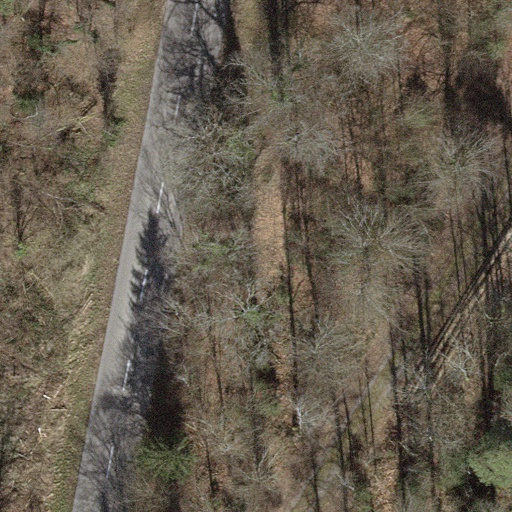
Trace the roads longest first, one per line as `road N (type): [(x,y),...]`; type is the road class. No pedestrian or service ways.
road 1 (tertiary): [(96,511),(188,0)]
road 2 (track): [(305,511),(491,207),(511,159)]
